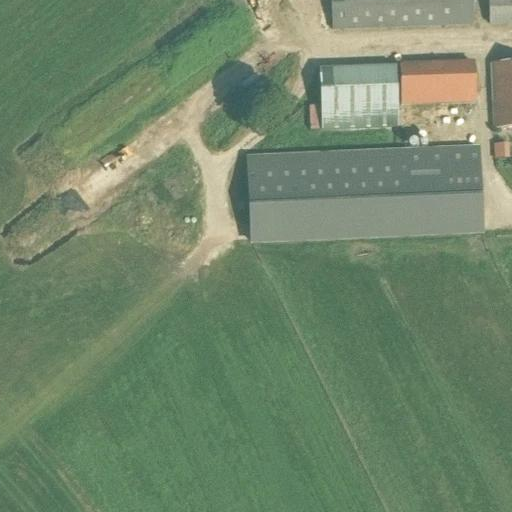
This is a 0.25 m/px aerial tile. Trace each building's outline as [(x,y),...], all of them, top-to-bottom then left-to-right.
[(329,0),(331,32),(472,26),(471,0),(329,0)] [(511,0),(487,0),(488,26),(511,25),(511,0)] [(400,106),(475,104),(473,62),(397,64),(400,106)] [(511,63),(489,64),(491,130),(511,128),(511,63)] [(320,128),(397,124),(394,64),(317,68),(320,128)] [(511,145),(501,146),(502,160),(511,159),(511,145)] [(249,244),(482,235),(478,149),(246,159),(249,244)]
